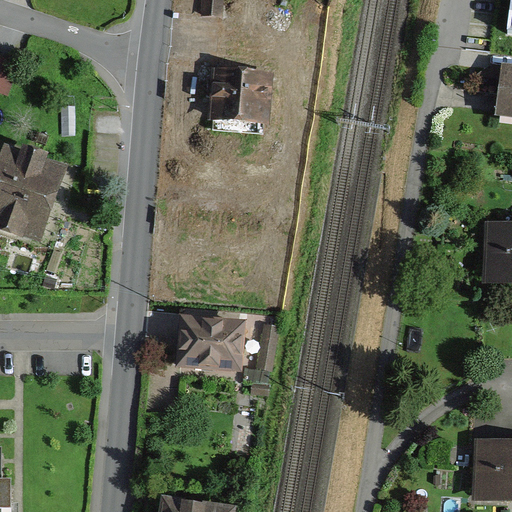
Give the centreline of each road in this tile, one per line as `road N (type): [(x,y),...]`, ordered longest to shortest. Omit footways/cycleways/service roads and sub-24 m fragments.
road 1 (residential): [(363,511),(428,89)]
road 2 (residential): [(151,66),(128,331)]
road 3 (residential): [(128,331),(115,511)]
road 4 (residential): [(151,66),(0,12)]
road 5 (residential): [(128,331),(0,332)]
